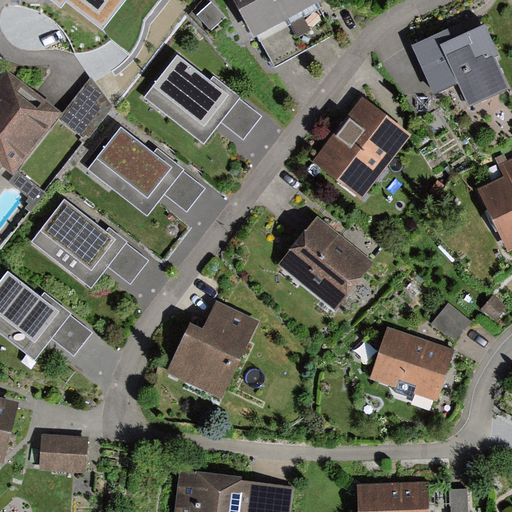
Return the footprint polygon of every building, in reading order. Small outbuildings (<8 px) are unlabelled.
[(63,0),(96,29),(122,0),(63,0)] [(273,0),(234,0),(257,39),(286,23),(273,0)] [(311,0),(273,0),(286,23),(315,7),(311,0)] [(478,23),(416,49),(445,117),(507,91),(478,23)] [(225,80),(176,41),(153,70),(201,109),(225,80)] [(5,72),(0,78),(0,166),(48,103),(5,72)] [(92,79),(60,121),(88,142),(113,109),(92,79)] [(361,109),(320,162),(361,194),(402,140),(361,109)] [(169,149),(121,111),(97,142),(145,179),(169,149)] [(511,168),(481,182),(511,251),(511,250),(511,168)] [(65,204),(32,244),(90,291),(109,269),(130,286),(149,263),(110,231),(105,236),(65,204)] [(320,227),(287,267),(335,307),(368,267),(320,227)] [(6,259),(0,267),(0,295),(33,319),(52,293),(6,259)] [(449,301),(434,323),(458,339),(473,317),(449,301)] [(193,332),(174,372),(219,394),(252,326),(218,310),(205,338),(193,332)] [(390,336),(377,379),(437,398),(450,355),(390,336)] [(0,405),(0,458),(12,408),(0,405)] [(85,443),(44,440),(43,468),(83,470),(85,443)] [(286,511),(289,490),(182,479),(179,511),(286,511)] [(470,511),(470,489),(453,488),(452,511),(470,511)] [(427,511),(426,489),(361,491),(361,511),(427,511)]
